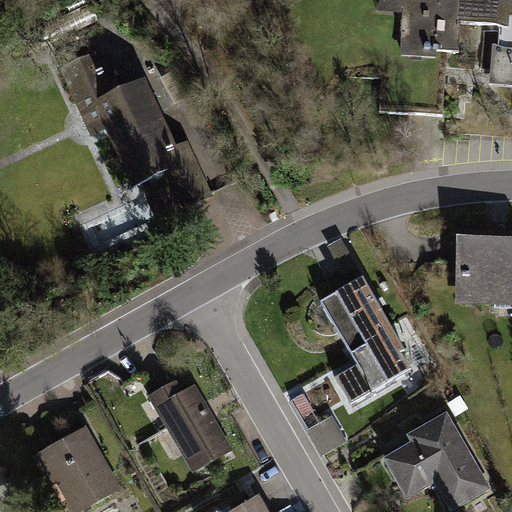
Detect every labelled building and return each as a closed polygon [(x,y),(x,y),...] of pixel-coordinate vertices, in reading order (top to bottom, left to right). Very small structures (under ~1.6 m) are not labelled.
[(421,19),(420,70),(478,70),(479,17),(511,16),(511,0),(397,0),(398,20),(421,19)] [(511,95),(511,47),(494,48),(493,95),(511,95)] [(174,151),(144,83),(113,97),(95,56),(64,70),(93,135),(108,128),(135,188),(170,173),(185,206),(208,196),(185,146),(174,151)] [(511,238),(452,238),(452,304),(511,303),(511,238)] [(347,241),(331,248),(344,277),(360,270),(347,241)] [(313,308),(357,392),(414,363),(371,279),(313,308)] [(193,471),(230,449),(195,389),(181,397),(175,386),(151,400),(193,471)] [(448,507),(487,487),(448,413),(381,449),(407,497),(435,482),(448,507)] [(313,434),(326,456),(350,442),(337,420),(313,434)] [(79,511),(121,489),(87,428),(42,452),(75,511),(79,511)] [(233,511),(262,511),(256,500),(233,511)]
